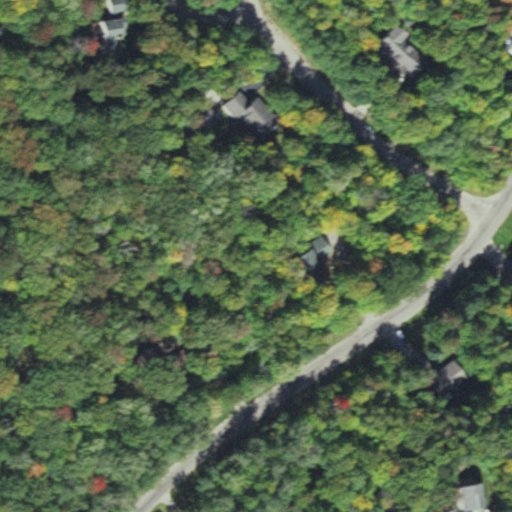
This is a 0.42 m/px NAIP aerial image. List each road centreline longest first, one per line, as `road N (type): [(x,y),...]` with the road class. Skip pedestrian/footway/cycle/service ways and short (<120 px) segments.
road 1 (residential): [(142,511),(220,441),(425,299),(462,264),(511,194)]
road 2 (residential): [(249,9),(351,121),(495,222)]
road 3 (residential): [(249,9),(247,0),(179,7),(213,14),(249,9)]
